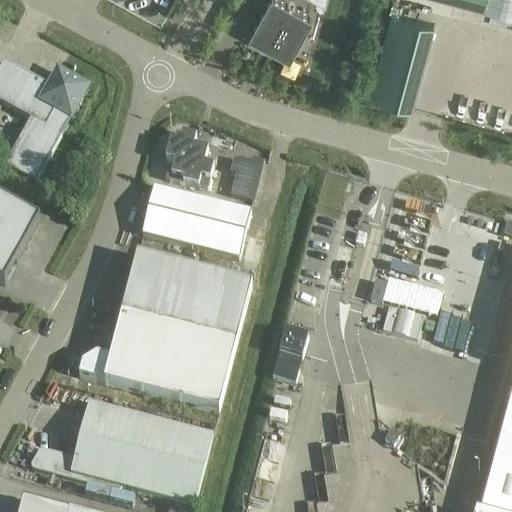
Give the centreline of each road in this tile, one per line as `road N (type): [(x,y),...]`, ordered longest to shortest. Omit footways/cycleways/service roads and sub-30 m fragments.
road 1 (unclassified): [(0,446),(98,258),(160,61)]
road 2 (unclassified): [(511,182),(279,122),(160,61)]
road 3 (unknown): [(368,353),(339,511)]
road 4 (unknown): [(387,511),(388,405),(401,369)]
road 5 (unclassified): [(160,61),(47,0)]
